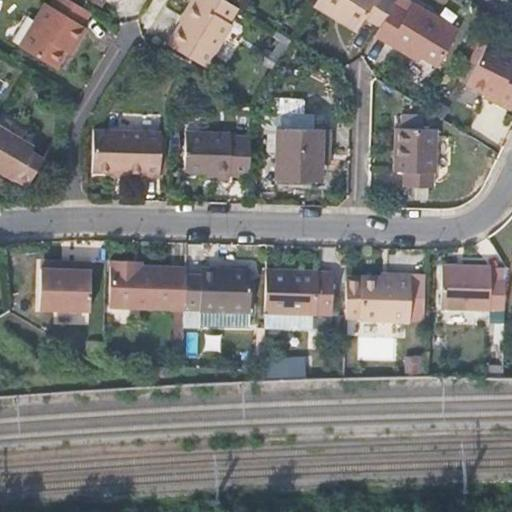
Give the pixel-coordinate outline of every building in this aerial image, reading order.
[(83,24),(91,10),(73,0),(53,0),(51,5),(45,2),(21,44),(57,66),(67,50),(71,41),(76,44),(87,26),(83,24)] [(231,1),(230,0),(192,0),(195,2),(169,45),(206,67),(231,24),(228,22),(238,4),(231,1)] [(315,0),(315,1),(359,26),(367,13),(382,22),(395,1),(393,0),(315,0)] [(460,28),(410,0),(395,0),(395,1),(382,22),(375,33),(404,49),(406,44),(423,54),(440,63),(460,28)] [(511,53),(480,38),(472,55),(478,59),(469,80),(497,95),(495,97),(511,104),(511,53)] [(71,53),(76,44),(71,41),(67,50),(71,53)] [(420,58),(423,54),(406,44),(404,49),(420,58)] [(478,59),(472,55),(462,76),(469,80),(478,59)] [(0,166),(14,175),(18,171),(27,176),(30,178),(44,155),(31,148),(34,143),(0,123),(0,166)] [(162,128),(95,126),(96,167),(146,168),(147,172),(160,173),(162,128)] [(322,145),(330,145),(331,127),(277,127),(275,178),(321,180),(322,161),(322,145)] [(436,128),(394,127),(393,156),(396,159),(396,170),(402,170),(403,185),(432,186),(432,171),(435,171),(436,128)] [(230,170),(249,170),(250,130),(185,128),(185,169),(203,168),(212,168),(213,175),(230,175),(230,170)] [(330,161),(330,145),(322,145),(322,161),(330,161)] [(24,181),(27,176),(18,171),(14,175),(24,181)] [(183,304),(184,270),(185,264),(141,262),(131,261),(131,255),(110,255),(110,301),(183,304)] [(88,306),(90,257),(73,256),(72,266),(41,264),(39,305),(88,306)] [(441,307),(505,309),(506,277),(490,276),(490,265),(442,264),(441,307)] [(183,304),(183,307),(228,309),(228,322),(247,323),(249,266),(214,265),(214,271),(199,270),(184,270),(183,304)] [(265,267),(264,309),(331,311),(331,268),(265,267)] [(344,280),(344,312),(361,314),(361,319),(411,319),(411,273),(395,273),(396,277),(361,276),(362,280),(344,280)] [(268,376),(306,378),(307,358),(269,356),(268,376)]
